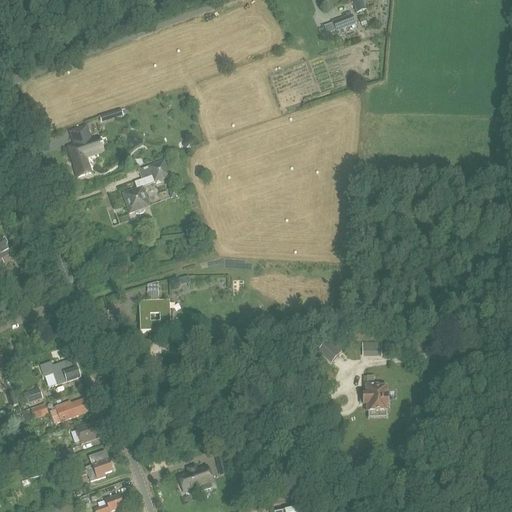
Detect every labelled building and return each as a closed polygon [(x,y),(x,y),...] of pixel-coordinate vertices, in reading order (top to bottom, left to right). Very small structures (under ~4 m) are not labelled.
[(363,0),(353,0),(352,1),(357,14),(367,10),(363,0)] [(333,22),(336,30),(337,32),(356,25),(352,15),(333,22)] [(113,120),(113,118),(117,117),(115,112),(111,113),(104,115),(107,122),(113,120)] [(74,169),(77,179),(91,174),(85,157),(103,150),(101,146),(102,145),(101,143),(100,143),(98,138),(91,141),(87,127),(69,133),(74,146),(68,148),(75,169),(74,169)] [(146,210),(145,209),(151,207),(143,187),(170,177),(165,161),(139,171),(142,180),(137,182),(138,184),(136,185),(137,189),(123,194),(130,214),(136,212),(136,214),(140,214),(143,213),(146,210)] [(0,259),(11,253),(7,245),(8,244),(5,238),(2,240),(1,239),(0,238),(0,259)] [(171,333),(170,301),(139,302),(141,334),(151,333),(150,315),(160,315),(160,333),(171,333)] [(341,352),(328,341),(318,352),(330,363),(330,364),(341,352)] [(30,367),(27,360),(20,363),(22,370),(30,367)] [(51,364),(40,368),(44,379),(53,376),(56,385),(61,384),(62,385),(80,379),(76,368),(75,368),(72,361),(55,367),(52,368),(51,364)] [(374,387),(374,378),(368,378),(368,387),(366,387),(366,395),(363,395),(364,406),(367,406),(367,413),(388,412),(388,390),(385,388),(379,388),(379,386),(374,387)] [(26,405),(43,399),(39,389),(23,395),(26,405)] [(12,408),(19,406),(14,392),(7,395),(12,408)] [(87,399),(71,405),(70,402),(54,407),(56,410),(49,413),(54,426),(92,412),(87,399)] [(31,410),(35,421),(49,416),(45,405),(31,410)] [(33,422),(30,414),(21,417),(22,419),(23,419),(25,424),(33,422)] [(101,438),(96,424),(77,430),(82,444),(101,438)] [(55,464),(74,457),(72,450),(52,456),(55,464)] [(106,452),(90,457),(90,458),(86,460),(88,468),(80,471),(82,478),(88,476),(91,483),(106,478),(105,475),(113,472),(106,452)] [(60,473),(70,469),(68,462),(58,466),(60,473)] [(228,464),(218,466),(220,473),(229,471),(228,464)] [(201,487),(202,492),(212,489),(210,484),(212,483),(206,467),(178,477),(182,491),(191,488),(192,490),(201,487)] [(93,502),(98,501),(100,499),(98,494),(91,496),(93,502)] [(114,511),(117,511),(116,511),(125,511),(124,509),(124,508),(120,496),(105,502),(106,507),(94,511),(114,511)] [(188,500),(191,506),(201,502),(198,496),(188,500)] [(77,511),(74,502),(53,511),(50,511),(77,511)]
